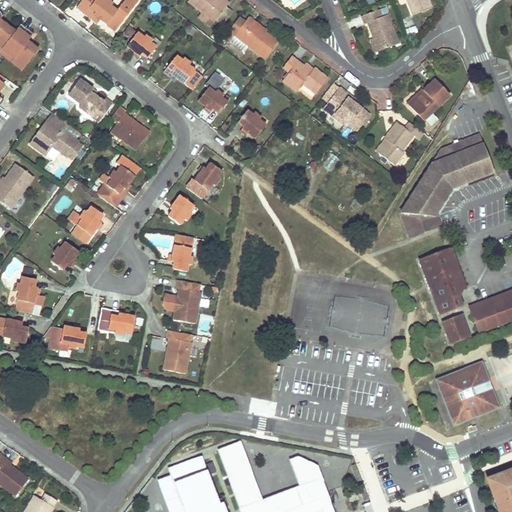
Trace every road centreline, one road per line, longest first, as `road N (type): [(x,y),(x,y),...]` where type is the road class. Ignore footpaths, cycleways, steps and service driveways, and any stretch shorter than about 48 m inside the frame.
road 1 (residential): [(110,503),(165,433),(198,416),(362,440),(407,435),(456,450)]
road 2 (residential): [(72,39),(182,130),(180,153),(115,241)]
road 3 (residential): [(0,422),(110,503)]
road 4 (residential): [(467,22),(511,138)]
road 5 (residential): [(0,140),(72,39)]
road 6 (residential): [(467,22),(431,39),(387,76),(363,73)]
